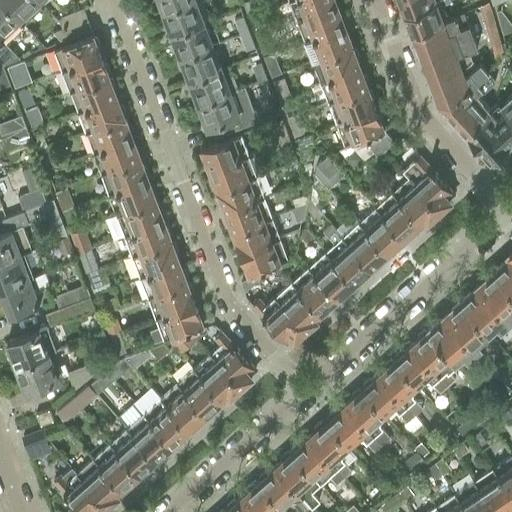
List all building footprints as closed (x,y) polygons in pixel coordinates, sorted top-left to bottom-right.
[(36,0),(0,0),(19,20),(38,2),(36,0)] [(0,0),(0,39),(3,42),(4,41),(10,36),(6,32),(19,20),(0,0)] [(158,0),(163,11),(192,0),(158,0)] [(192,0),(163,11),(172,34),(205,22),(197,0),(192,0)] [(249,0),(247,0),(243,2),(247,15),(257,11),(254,2),(249,0)] [(289,0),(298,20),(336,6),(333,0),(289,0)] [(398,0),(404,14),(422,6),(438,0),(440,0),(442,4),(451,1),(450,0),(398,0)] [(409,30),(410,32),(447,18),(446,16),(442,4),(440,0),(438,0),(422,6),(404,14),(409,30)] [(489,3),(480,6),(496,63),(504,57),(489,3)] [(298,20),(305,41),(344,26),(336,6),(298,20)] [(63,15),(58,18),(61,24),(62,27),(62,28),(63,28),(65,27),(87,19),(82,8),(63,15)] [(511,25),(500,10),(496,11),(502,34),(511,29),(511,25)] [(436,99),(442,106),(468,84),(470,86),(487,71),(479,62),(468,71),(468,72),(465,75),(464,71),(466,70),(465,65),(466,65),(471,60),(468,50),(477,47),(468,24),(463,12),(447,18),(410,32),(413,38),(417,47),(416,47),(423,65),(424,65),(437,98),(436,99)] [(244,16),(235,20),(240,35),(249,31),(244,16)] [(62,28),(53,32),(62,40),(91,30),(87,19),(65,27),(63,28),(62,28)] [(172,34),(180,58),(214,45),(205,22),(172,34)] [(305,41),(313,62),(352,47),(344,26),(305,41)] [(249,31),(240,35),(246,50),(255,47),(249,31)] [(258,35),(255,36),(263,56),(268,54),(272,52),(270,49),(270,48),(264,32),(258,35)] [(54,48),(62,69),(102,54),(99,46),(100,43),(97,37),(95,36),(94,33),(54,48)] [(0,61),(2,64),(13,60),(19,58),(4,41),(3,42),(0,39),(0,61)] [(180,58),(189,81),(223,68),(214,45),(180,58)] [(313,62),(321,82),(360,68),(357,59),(358,56),(356,50),(353,49),(352,47),(313,62)] [(274,53),(263,56),(264,57),(265,60),(267,67),(270,65),(272,65),(277,63),(274,54),(274,53)] [(62,69),(70,90),(110,75),(109,72),(110,70),(107,63),(105,62),(102,54),(62,69)] [(260,62),(256,64),(261,79),(266,78),(260,62)] [(4,68),(0,69),(0,88),(9,85),(10,85),(4,68)] [(232,75),(226,77),(223,68),(189,81),(198,104),(238,89),(232,75)] [(321,82),(329,103),(368,88),(367,85),(368,83),(366,77),(363,75),(360,68),(321,82)] [(464,133),(465,134),(488,114),(489,109),(481,99),(481,98),(476,92),(480,88),(483,91),(495,80),(487,71),(470,86),(468,84),(442,106),(442,107),(449,115),(449,114),(465,132),(464,133)] [(70,90),(78,110),(117,95),(114,87),(115,85),(113,78),(111,77),(110,75),(70,90)] [(276,80),(273,81),(280,98),(283,97),(285,97),(290,95),(283,77),(276,80)] [(253,109),(244,86),(238,89),(198,104),(207,127),(210,126),(215,137),(260,121),(255,108),(253,109)] [(28,87),(17,92),(23,107),(35,103),(28,87)] [(329,103),(337,123),(376,108),(373,100),(374,98),(372,91),(369,90),(368,88),(329,103)] [(511,91),(498,104),(504,111),(511,119),(511,91)] [(78,110),(86,131),(125,116),(124,114),(125,111),(123,104),(121,103),(117,95),(78,110)] [(283,97),(280,98),(284,109),(287,108),(288,107),(294,105),(290,95),(285,97),(283,97)] [(26,110),(32,125),(43,121),(38,106),(26,110)] [(376,108),(337,123),(345,144),(384,129),(383,126),(384,124),(382,118),(379,116),(376,108)] [(511,142),(509,140),(511,137),(511,119),(504,111),(497,118),(489,109),(488,114),(465,134),(480,150),(481,148),(489,157),(494,159),(511,142)] [(0,121),(0,132),(1,135),(24,126),(20,114),(0,121)] [(299,114),(287,118),(294,137),(306,132),(299,114)] [(86,131),(93,151),(133,136),(125,116),(86,131)] [(24,126),(1,135),(7,149),(29,140),(24,126)] [(41,131),(34,134),(39,148),(47,146),(41,131)] [(394,141),(386,132),(364,140),(378,155),(394,141)] [(201,148),(209,169),(248,154),(240,133),(201,148)] [(308,134),(295,139),(300,150),(307,147),(312,142),(308,134)] [(93,151),(101,172),(141,157),(133,136),(93,151)] [(47,146),(39,148),(47,169),(55,166),(47,146)] [(298,158),(293,146),(282,151),(287,163),(298,158)] [(209,169),(217,190),(256,175),(248,154),(209,169)] [(328,155),(317,164),(329,177),(339,168),(328,155)] [(405,168),(403,170),(408,176),(438,209),(449,199),(448,197),(453,192),(420,155),(412,161),(405,168)] [(101,172),(109,193),(149,177),(141,157),(101,172)] [(310,161),(299,166),(304,180),(309,179),(311,165),(310,161)] [(329,177),(317,164),(316,165),(315,172),(328,188),(344,173),(339,168),(329,177)] [(222,203),(225,210),(264,195),(256,175),(217,190),(218,193),(217,195),(220,202),(222,203)] [(408,176),(392,191),(420,223),(420,222),(426,217),(427,218),(438,209),(408,176)] [(109,193),(117,213),(156,198),(149,177),(109,193)] [(46,184),(19,195),(25,209),(39,204),(52,199),(46,184)] [(68,191),(56,195),(62,211),(74,207),(68,191)] [(392,191),(375,206),(403,238),(403,237),(410,231),(413,231),(420,225),(420,223),(392,191)] [(306,193),(292,199),(297,207),(304,204),(306,193)] [(232,229),(233,231),(272,216),(264,195),(225,210),(228,219),(227,221),(230,228),(232,229)] [(105,217),(113,238),(164,218),(156,198),(117,213),(105,217)] [(39,204),(53,241),(66,236),(52,199),(39,204)] [(310,200),(307,213),(316,221),(322,214),(310,200)] [(297,207),(292,208),(297,220),(301,219),(304,204),(297,207)] [(375,206),(358,221),(386,253),(387,252),(393,246),(396,246),(403,240),(403,238),(375,206)] [(73,208),(63,211),(67,223),(77,219),(73,208)] [(0,232),(0,260),(21,253),(21,252),(31,248),(22,224),(29,222),(25,209),(2,218),(6,230),(0,232)] [(238,244),(241,252),(280,237),(272,216),(233,231),(234,234),(233,236),(235,243),(238,244)] [(164,218),(125,234),(132,254),(172,239),(164,218)] [(358,221),(341,236),(369,267),(376,261),(380,261),(386,255),(386,253),(358,221)] [(334,243),(325,251),(353,282),(354,281),(357,281),(364,275),(364,272),(369,267),(341,236),(330,223),(323,230),(334,243)] [(84,227),(70,232),(77,252),(90,247),(92,247),(84,227)] [(66,236),(57,240),(62,253),(71,249),(66,236)] [(280,237),(241,252),(244,260),(243,262),(245,269),(248,270),(249,273),(264,267),(268,266),(277,262),(288,258),(280,237)] [(132,254),(140,275),(180,260),(177,252),(179,251),(175,241),(173,241),(172,239),(132,254)] [(90,247),(77,252),(83,266),(95,261),(90,247)] [(325,251),(308,266),(336,297),(337,296),(340,296),(347,290),(347,287),(353,282),(325,251)] [(21,253),(0,260),(0,288),(30,277),(26,267),(25,265),(21,253)] [(511,259),(510,256),(493,272),(511,293),(511,259)] [(140,275),(148,295),(188,280),(187,278),(188,276),(185,269),(183,268),(180,260),(140,275)] [(308,266),(291,281),(319,312),(320,311),(324,311),(330,305),(331,302),(336,297),(308,266)] [(88,271),(86,272),(94,292),(110,285),(108,282),(103,284),(97,268),(95,268),(90,270),(88,271)] [(511,325),(511,293),(493,272),(476,286),(506,320),(511,326),(511,325)] [(30,277),(0,288),(0,289),(9,313),(51,297),(47,286),(35,291),(30,277)] [(148,295),(156,316),(195,301),(192,293),(194,291),(191,284),(189,283),(188,280),(148,295)] [(291,281),(275,295),(304,328),(316,318),(314,316),(319,312),(291,281)] [(55,296),(59,308),(89,296),(85,285),(55,296)] [(500,326),(506,320),(476,286),(460,301),(489,334),(499,325),(500,326)] [(304,328),(275,295),(266,303),(260,297),(252,304),(286,342),(292,336),(293,338),(304,328)] [(89,296),(59,308),(45,313),(50,326),(94,309),(89,296)] [(100,302),(98,303),(102,313),(104,312),(118,306),(114,297),(103,301),(100,302)] [(195,301),(156,316),(159,325),(150,329),(155,340),(203,322),(202,319),(204,317),(201,310),(199,309),(195,301)] [(481,341),(489,334),(460,301),(443,315),(474,350),(482,342),(481,341)] [(443,315),(427,330),(457,363),(463,358),(467,355),(474,350),(443,315)] [(116,318),(105,322),(107,327),(110,334),(117,331),(121,330),(120,328),(116,318)] [(26,335),(7,342),(12,353),(9,354),(13,367),(48,354),(49,353),(56,351),(47,327),(26,335)] [(205,327),(192,332),(197,338),(207,329),(205,327)] [(419,337),(410,345),(446,385),(455,378),(449,371),(457,363),(427,330),(425,329),(424,329),(418,334),(419,337)] [(221,343),(211,352),(240,385),(251,375),(250,373),(256,368),(222,330),(215,336),(221,343)] [(117,331),(110,334),(117,354),(125,352),(117,331)] [(192,332),(168,341),(179,354),(197,338),(192,332)] [(164,342),(148,348),(157,359),(169,349),(164,342)] [(440,392),(446,385),(410,345),(405,349),(403,348),(396,354),(397,356),(394,359),(393,358),(417,385),(425,378),(427,380),(428,379),(440,392)] [(136,352),(124,357),(134,369),(143,360),(136,352)] [(211,352),(194,367),(222,398),(228,393),(229,395),(240,385),(211,352)] [(48,354),(13,367),(18,380),(21,379),(26,390),(44,383),(59,378),(62,376),(57,365),(54,366),(49,353),(48,354)] [(410,391),(417,385),(393,358),(392,358),(385,364),(386,366),(377,374),(414,415),(423,407),(411,394),(412,393),(410,391)] [(69,372),(68,372),(73,388),(74,389),(77,386),(78,386),(98,368),(96,361),(95,361),(69,372)] [(117,362),(107,370),(114,378),(124,370),(117,362)] [(194,367),(177,382),(205,413),(212,408),(215,408),(221,401),(222,399),(222,398),(194,367)] [(107,370),(95,379),(103,387),(114,378),(107,370)] [(407,421),(414,415),(377,374),(373,378),(370,377),(363,383),(364,385),(361,388),(360,387),(384,414),(392,406),(395,409),(396,408),(407,421)] [(177,382),(161,397),(189,428),(195,422),(198,422),(205,416),(205,413),(177,382)] [(88,383),(72,397),(80,408),(98,394),(88,383)] [(134,401),(144,412),(172,443),(178,437),(181,437),(188,431),(188,428),(189,428),(161,397),(151,386),(134,401)] [(377,420),(384,414),(360,387),(359,387),(352,393),(353,395),(345,403),(381,444),(390,436),(378,423),(380,422),(377,420)] [(500,392),(489,400),(496,410),(507,402),(500,392)] [(72,397),(58,409),(66,419),(80,408),(72,397)] [(489,400),(472,413),(478,420),(479,422),(496,410),(489,400)] [(374,450),(381,444),(345,403),(340,407),(337,406),(325,417),(324,418),(349,445),(350,444),(359,436),(361,438),(363,437),(374,450)] [(49,408),(36,413),(40,425),(53,419),(49,408)] [(490,420),(496,428),(511,415),(505,408),(490,420)] [(144,412),(127,426),(155,458),(156,458),(159,458),(165,452),(166,449),(172,443),(144,412)] [(471,416),(456,427),(461,434),(476,422),(471,416)] [(357,455),(349,445),(324,418),(314,426),(315,429),(307,436),(344,477),(352,470),(347,464),(357,455)] [(59,422),(40,429),(49,440),(63,434),(59,422)] [(127,426),(110,441),(138,473),(139,472),(142,473),(149,467),(149,464),(155,458),(127,426)] [(49,440),(40,429),(23,436),(28,448),(49,440)] [(480,431),(472,437),(477,445),(478,447),(479,447),(486,441),(480,431)] [(293,449),(291,451),(320,483),(329,475),(336,484),(344,477),(307,436),(302,441),(299,440),(293,446),(293,449)] [(110,441),(94,456),(122,488),(122,487),(125,488),(132,482),(132,478),(138,473),(110,441)] [(453,448),(452,448),(458,456),(459,455),(460,454),(467,448),(464,444),(462,441),(453,448)] [(420,442),(414,447),(416,451),(421,456),(427,451),(420,442)] [(312,491),(320,483),(291,451),(288,450),(282,456),(282,459),(275,465),(311,506),(319,499),(312,491)] [(416,451),(404,460),(411,470),(424,460),(421,456),(416,451)] [(511,454),(493,467),(511,494),(511,454)] [(94,456),(77,471),(107,504),(118,494),(117,493),(122,488),(94,456)] [(442,457),(434,463),(442,473),(443,474),(451,469),(442,457)] [(434,463),(426,469),(434,479),(442,473),(434,463)] [(261,478),(258,480),(281,506),(288,499),(291,501),(292,500),(302,511),(304,511),(311,506),(275,465),(269,470),(267,469),(260,475),(261,478)] [(98,511),(107,504),(77,471),(72,466),(61,475),(60,474),(53,481),(82,511),(98,511)] [(511,494),(493,467),(474,479),(496,511),(511,511),(511,494)] [(250,488),(242,495),(257,511),(273,511),(274,511),(281,506),(258,480),(255,479),(249,485),(250,488)] [(496,511),(474,479),(455,492),(468,511),(496,511)] [(407,484),(399,490),(402,494),(405,499),(412,493),(409,488),(407,484)] [(389,499),(388,499),(394,507),(395,507),(405,499),(402,494),(399,490),(389,498),(389,499)] [(468,511),(455,492),(437,505),(441,511),(468,511)] [(228,507),(226,508),(229,511),(257,511),(242,495),(236,499),(234,499),(227,504),(228,507)] [(353,503),(344,511),(345,511),(360,511),(354,504),(353,503)]
